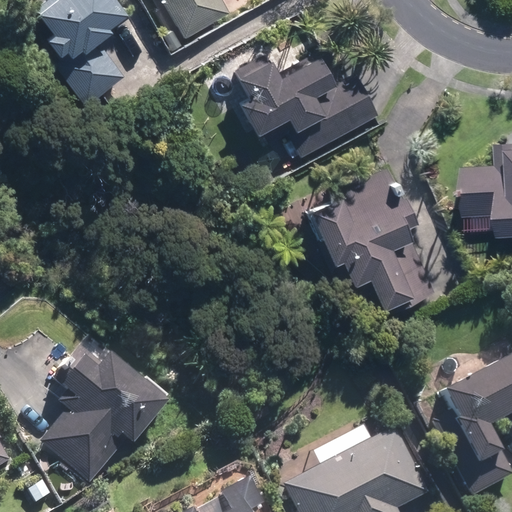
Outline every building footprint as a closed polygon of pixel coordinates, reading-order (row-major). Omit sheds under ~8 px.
[(44,0),(32,9),(51,34),(48,36),(48,38),(46,40),(60,57),(54,61),(87,104),(126,75),(102,45),(116,35),(112,29),(130,15),(128,12),(129,11),(120,0),(44,0)] [(164,0),(185,37),(230,12),(223,0),(164,0)] [(174,29),(164,35),(172,50),(182,44),(174,29)] [(301,156),(378,114),(355,71),(344,77),(326,45),(280,70),(273,58),(268,61),(263,52),(235,69),(250,96),(241,101),(259,133),(263,131),(270,143),(288,132),(301,156)] [(299,153),(292,140),(285,143),(293,157),(299,153)] [(511,141),(505,143),(506,164),(473,165),(475,215),(511,213),(511,141)] [(381,314),(435,291),(411,238),(414,237),(408,224),(418,219),(407,193),(403,195),(389,164),(357,178),(355,173),(328,185),(335,199),(308,210),(320,238),(324,236),(336,262),(344,259),(355,283),(365,279),(381,314)] [(67,409),(40,441),(91,483),(127,440),(134,445),(169,403),(111,355),(103,365),(80,345),(52,379),(68,392),(59,403),(67,409)] [(511,417),(511,358),(446,392),(455,409),(432,420),(472,498),(511,477),(511,470),(503,454),(505,453),(491,428),(511,417)] [(398,511),(396,509),(428,493),(395,428),(284,485),(298,511),(398,511)] [(0,466),(10,460),(0,444),(0,441),(1,441),(0,440),(0,466)] [(251,511),(252,511),(264,505),(249,479),(223,494),(233,511),(231,511),(194,511),(191,511),(251,511)] [(50,493),(42,481),(28,489),(36,502),(50,493)]
